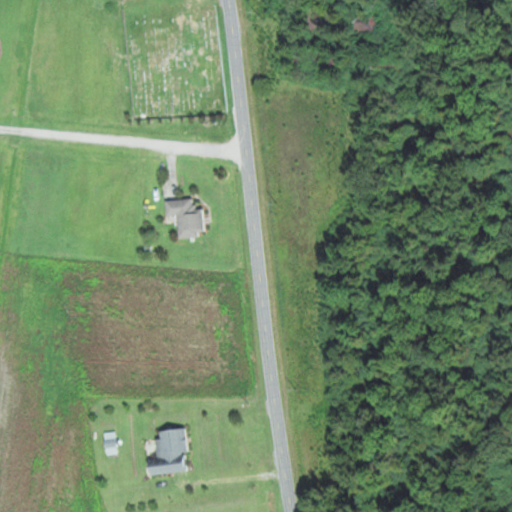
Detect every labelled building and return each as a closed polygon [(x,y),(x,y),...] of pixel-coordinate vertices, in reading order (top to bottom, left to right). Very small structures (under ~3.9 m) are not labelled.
[(301,5),(300,29),(373,33),(375,9),(301,5)] [(340,51),(292,47),(290,67),(339,71),(340,51)] [(345,55),(345,68),(403,67),(403,54),(345,55)] [(176,215),(178,238),(203,236),(201,208),(194,208),(193,198),(164,200),(165,216),(176,215)] [(185,428),(156,430),(158,459),(148,459),(149,473),(187,472),(185,428)]
